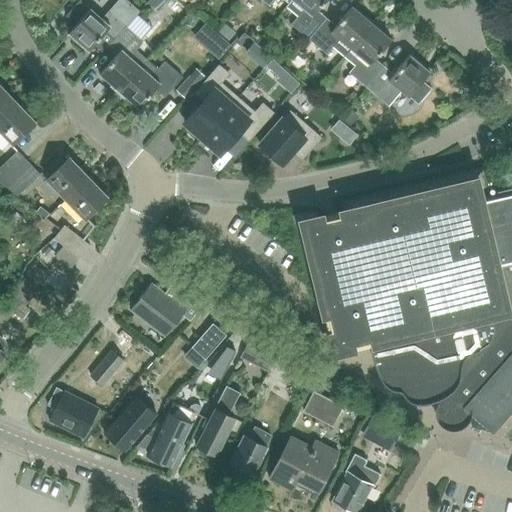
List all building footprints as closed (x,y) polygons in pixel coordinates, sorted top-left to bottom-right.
[(105,31),(113,39),(125,26),(140,11),(127,0),(117,0),(101,18),(80,0),(79,0),(67,14),(77,23),(68,33),(88,50),(105,31)] [(148,0),(146,2),(157,11),(166,0),(148,0)] [(291,0),(288,4),(286,6),(297,16),(291,24),(308,39),(327,18),(317,10),(325,0),(291,0)] [(327,18),(308,39),(327,54),(333,46),(343,55),(350,48),(371,23),(352,7),(336,26),(327,18)] [(491,36),(492,36),(511,45),(511,20),(501,15),(491,36)] [(350,48),(343,55),(355,65),(349,72),(366,87),(384,66),(375,58),(390,39),(371,23),(350,48)] [(225,24),(217,34),(226,42),(235,32),(225,24)] [(99,73),(118,90),(146,59),(135,50),(142,42),(125,26),(113,39),(107,46),(116,54),(99,73)] [(265,53),(257,63),(263,68),(271,59),(265,53)] [(384,66),(366,87),(393,109),(405,95),(407,97),(408,97),(417,104),(431,88),(422,80),(429,71),(410,55),(394,74),(384,66)] [(146,59),(118,90),(138,107),(154,88),(164,97),(182,76),(164,60),(157,69),(146,59)] [(273,60),(267,67),(278,77),(284,70),(273,60)] [(202,101),(184,122),(202,138),(237,98),(220,83),(228,74),(218,65),(193,93),(202,101)] [(176,90),(186,99),(205,77),(195,68),(176,90)] [(0,116),(16,101),(0,83),(0,116)] [(237,98),(202,138),(220,154),(224,148),(238,133),(247,140),(272,113),(261,103),(253,112),(237,98)] [(16,101),(0,116),(0,132),(11,144),(35,121),(16,101)] [(348,107),(339,117),(347,124),(356,114),(348,107)] [(289,111),(259,145),(280,164),(292,150),(301,159),(320,138),(289,111)] [(351,128),(342,138),(349,144),(358,134),(351,128)] [(0,166),(0,182),(4,186),(29,163),(17,150),(0,166)] [(45,180),(64,200),(89,176),(70,156),(45,180)] [(29,163),(4,186),(17,196),(40,174),(29,163)] [(89,176),(64,200),(84,220),(108,196),(89,176)] [(511,189),(497,192),(499,198),(482,202),(476,179),(301,221),(333,354),(369,345),(374,360),(378,371),(383,381),(385,383),(388,385),(391,387),(400,389),(402,390),(407,396),(412,400),(415,401),(420,402),(422,402),(426,401),(438,397),(441,399),(437,405),(436,413),(440,421),(446,427),(455,429),(464,425),(468,419),(470,415),(491,434),(509,413),(511,415),(511,189)] [(39,207),(36,211),(45,218),(48,214),(39,207)] [(65,226),(55,238),(80,258),(90,246),(65,226)] [(0,360),(4,355),(0,351),(0,327),(13,312),(20,318),(29,309),(25,305),(38,290),(24,278),(0,307),(0,360)] [(130,309),(165,335),(182,314),(190,320),(201,305),(177,286),(170,297),(150,282),(130,309)] [(212,323),(191,347),(205,359),(226,335),(212,323)] [(239,357),(267,371),(274,356),(247,342),(239,357)] [(235,351),(227,347),(211,370),(223,375),(235,351)] [(90,375),(103,386),(123,361),(110,351),(90,375)] [(203,432),(196,446),(198,447),(197,449),(198,454),(204,457),(209,456),(211,453),(215,456),(229,429),(235,432),(240,422),(234,419),(235,418),(228,414),(239,392),(225,385),(214,407),(215,408),(203,432)] [(97,407),(57,387),(48,404),(56,408),(50,420),(82,436),(97,407)] [(303,411),(332,426),(342,406),(313,391),(303,411)] [(135,396),(103,432),(125,451),(156,414),(135,396)] [(172,401),(148,454),(170,465),(195,412),(199,413),(202,406),(196,403),(191,405),(189,409),(172,401)] [(372,414),(362,433),(391,448),(401,429),(372,414)] [(272,435),(250,424),(230,463),(251,474),(272,435)] [(146,435),(137,446),(144,449),(151,438),(146,435)] [(297,479),(318,490),(338,452),(315,440),(312,447),(290,436),(269,478),(292,489),(297,479)] [(357,475),(348,470),(333,500),(355,511),(356,511),(372,483),(374,484),(386,463),(376,458),(370,468),(363,464),(357,475)]
